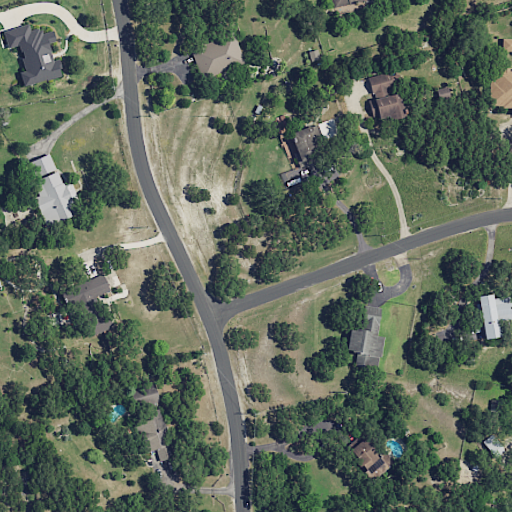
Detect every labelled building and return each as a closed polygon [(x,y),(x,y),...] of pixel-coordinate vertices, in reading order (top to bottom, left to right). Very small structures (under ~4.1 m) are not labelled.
[(19,86),(61,76),(57,58),(54,59),(47,31),(38,33),(37,28),(27,30),(26,24),(0,30),(0,32),(4,48),(15,45),(21,71),(16,72),(19,86)] [(244,61),(232,32),(189,50),(201,79),(244,61)] [(511,51),(511,50),(511,38),(496,38),(496,50),(511,51)] [(306,52),(309,61),(318,58),(315,49),(306,52)] [(511,67),(486,67),(486,106),(511,106),(511,107),(511,67)] [(366,76),(369,97),(389,93),(385,73),(366,76)] [(384,114),(386,119),(400,116),(394,92),(365,100),(369,118),(384,114)] [(285,129),(296,170),(304,168),(302,163),(311,160),(307,146),(320,143),(314,121),(285,129)] [(24,161),(46,223),(74,213),(69,200),(76,197),(70,181),(60,185),(48,152),(24,161)] [(108,291),(101,274),(72,286),(79,303),(108,291)] [(485,342),(500,340),(497,320),(510,319),(507,296),(487,299),(486,293),(472,295),(476,331),(483,331),(485,342)] [(340,351),(366,354),(366,357),(378,359),(381,336),(375,335),(379,308),(359,305),(355,330),(343,328),(340,351)] [(83,337),(110,327),(104,309),(77,319),(83,337)] [(154,407),(155,388),(130,387),(130,406),(154,407)] [(174,455),(156,410),(132,419),(145,453),(153,449),(158,462),(174,455)] [(376,464),(380,462),(367,442),(350,452),(370,484),(380,477),(378,475),(382,472),(376,464)]
